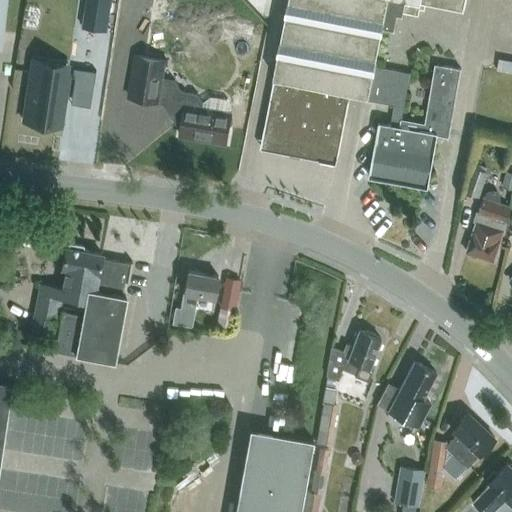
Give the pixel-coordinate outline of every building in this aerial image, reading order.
[(87,0),(83,27),(108,30),(112,0),(87,0)] [(278,75),(265,144),(335,158),(349,90),(369,94),(370,94),(375,66),(383,24),(395,26),(398,10),(419,14),(422,1),(464,9),(466,0),(291,0),(277,75),(278,75)] [(183,124),(181,135),(227,142),(229,129),(242,131),(247,106),(232,104),(231,112),(203,107),(204,102),(198,93),(183,91),(175,80),(160,77),(163,59),(137,55),(130,96),(161,101),(161,100),(164,100),(178,123),(183,124)] [(499,68),(511,70),(511,58),(501,56),(499,68)] [(378,143),(372,174),(428,184),(437,134),(450,137),(463,69),(440,64),(429,122),(403,117),(405,106),(396,105),(392,124),(382,122),(378,143)] [(97,69),(76,66),(75,76),(95,79),(97,69)] [(412,73),(375,66),(370,94),(369,94),(368,99),(396,105),(405,106),(412,73)] [(31,69),(23,119),(61,125),(68,75),(31,69)] [(481,196),(489,171),(476,167),(467,191),(481,196)] [(511,171),(508,170),(503,186),(511,188),(511,171)] [(475,220),(478,221),(467,251),(495,261),(511,210),(511,205),(500,202),(502,198),(500,194),(498,191),(493,189),(488,191),(486,194),(485,196),(480,211),(479,210),(475,220)] [(40,335),(51,338),(55,320),(57,320),(61,296),(85,301),(82,313),(61,309),(53,349),(118,362),(118,360),(116,360),(119,346),(116,345),(125,297),(126,295),(121,294),(123,280),(127,281),(126,282),(128,283),(132,260),(131,259),(130,261),(101,256),(102,252),(91,250),(92,246),(79,244),(78,248),(65,245),(61,268),(65,268),(62,287),(40,283),(34,316),(43,317),(40,335)] [(218,275),(187,269),(183,292),(184,292),(181,308),(180,316),(196,319),(198,311),(193,310),(196,294),(214,297),(218,275)] [(239,280),(224,277),(219,308),(234,311),(239,280)] [(375,332),(366,329),(364,331),(359,329),(352,345),(345,342),(342,350),(331,346),(325,374),(337,379),(342,368),(354,373),(354,375),(367,380),(372,366),(370,365),(370,363),(373,363),(375,357),(374,355),(376,348),(378,348),(381,342),(379,340),(380,337),(375,335),(375,332)] [(430,402),(422,398),(436,371),(414,360),(389,409),(419,425),(430,402)] [(298,511),(312,440),(249,428),(234,511),(0,511),(0,459),(12,383),(0,380),(0,511),(298,511)] [(330,444),(337,404),(333,403),(336,388),(324,386),(315,441),(330,444)] [(448,442),(434,439),(427,478),(439,480),(446,447),(466,467),(478,454),(494,438),(467,412),(452,429),(456,433),(448,442)] [(155,448),(121,442),(117,463),(152,468),(155,448)] [(493,469),(486,475),(486,477),(490,480),(488,482),(489,483),(472,500),(483,511),(488,511),(498,502),(496,499),(501,494),(511,505),(511,467),(507,462),(498,472),(494,469),(493,469)] [(406,466),(403,490),(419,492),(423,469),(406,466)]
